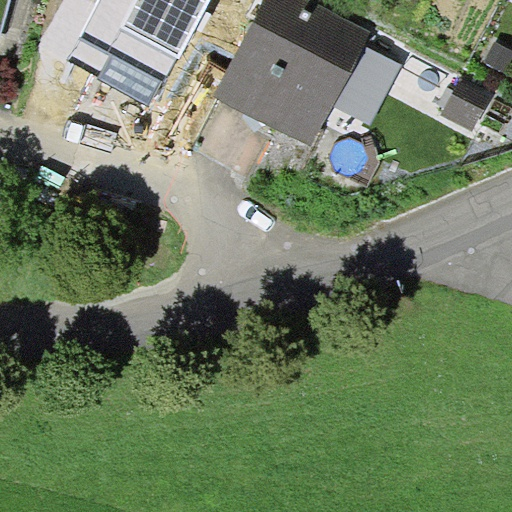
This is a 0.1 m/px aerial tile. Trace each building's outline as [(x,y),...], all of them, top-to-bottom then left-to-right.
[(212,0),(100,0),(67,61),(153,109),(212,0)] [(365,45),(371,33),(308,0),(263,0),(213,96),(310,147),(333,105),(365,45)] [(511,56),(511,49),(497,40),(484,61),(502,72),(511,56)] [(402,64),(365,45),(333,105),(371,124),(402,64)] [(492,91),(464,75),(442,114),(471,130),(492,91)]
